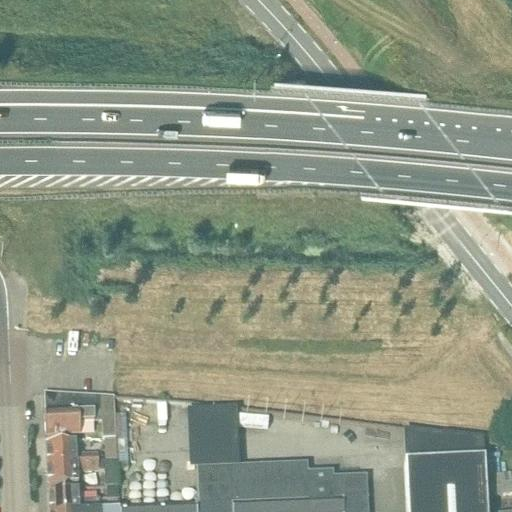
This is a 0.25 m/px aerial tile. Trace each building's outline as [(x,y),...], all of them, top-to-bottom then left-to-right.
[(50,394),(44,394),(45,438),(65,438),(80,437),(79,425),(93,425),(93,414),(100,413),(101,440),(104,440),(115,440),(115,432),(114,432),(113,399),(50,394)] [(404,467),(405,487),(406,511),(486,511),(483,440),(442,435),(443,465),(404,467)] [(115,440),(104,440),(105,463),(116,462),(115,440)] [(47,466),(97,463),(97,455),(77,456),(76,443),(45,445),(47,466)] [(105,463),(97,463),(97,473),(102,472),(103,488),(117,487),(116,462),(105,463)] [(97,463),(47,466),(48,487),(78,485),(78,474),(97,473),(97,463)] [(195,506),(118,510),(118,511),(367,511),(366,480),(332,481),(332,474),(305,476),(305,466),(194,471),(195,506)] [(493,490),(509,492),(510,475),(494,474),(493,490)] [(68,492),(48,493),(48,511),(97,511),(99,511),(98,500),(79,501),(79,492),(68,492)]
